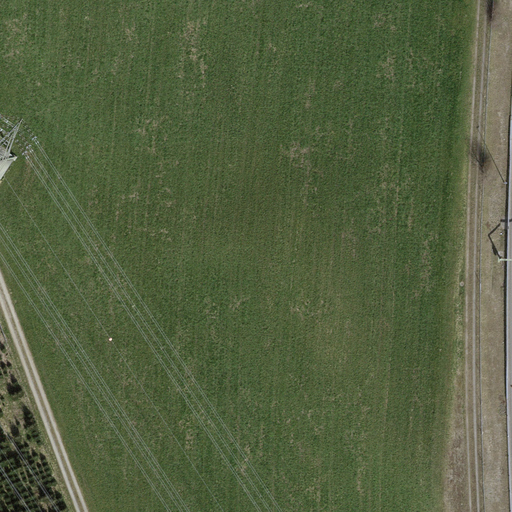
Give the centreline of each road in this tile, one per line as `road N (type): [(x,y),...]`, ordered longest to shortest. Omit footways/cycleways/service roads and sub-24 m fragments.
road 1 (track): [(480,511),(472,192),(486,0)]
road 2 (track): [(96,511),(0,255)]
